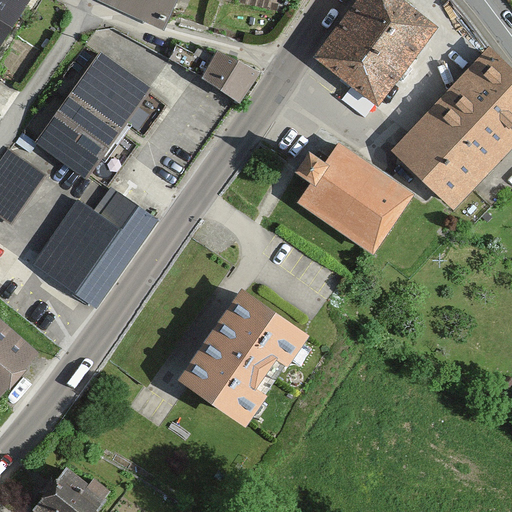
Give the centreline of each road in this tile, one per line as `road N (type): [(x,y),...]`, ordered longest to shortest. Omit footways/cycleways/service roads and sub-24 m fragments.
road 1 (primary): [(296,56),(54,403),(0,461)]
road 2 (residential): [(296,56),(140,27),(82,0)]
